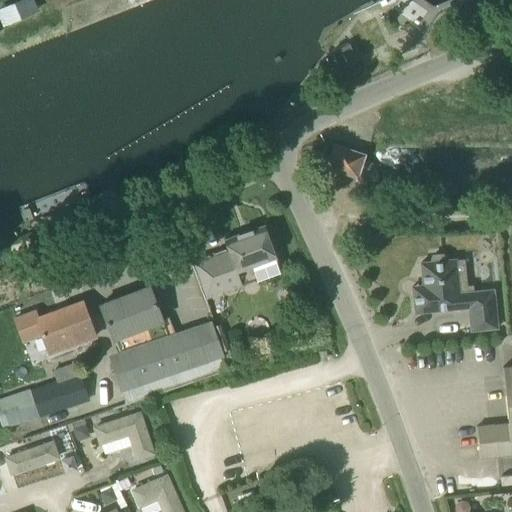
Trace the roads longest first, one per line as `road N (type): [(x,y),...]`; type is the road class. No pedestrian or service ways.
road 1 (unclassified): [(424,511),(322,230)]
road 2 (unclassified): [(0,261),(277,153)]
road 3 (unclassified): [(277,153),(308,119),(511,32)]
road 4 (unclassified): [(511,209),(322,230)]
